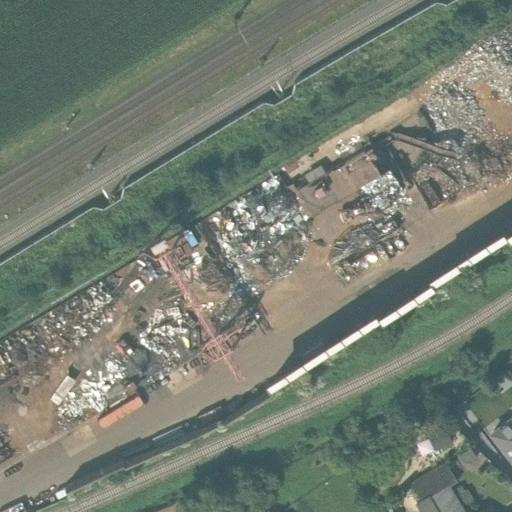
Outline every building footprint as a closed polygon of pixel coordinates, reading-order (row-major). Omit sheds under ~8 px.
[(363,150),(305,179),(303,174),(282,185),(305,232),(367,202),(358,183),(375,174),(363,150)] [(511,461),(511,419),(494,434),(504,446),(502,448),(511,461)] [(444,464),(407,485),(422,511),(464,511),(463,509),(452,491),(449,486),(456,482),(444,464)] [(461,486),(452,491),(463,509),(474,502),(467,489),(464,491),(461,486)] [(220,511),(213,502),(200,511),(220,511)]
